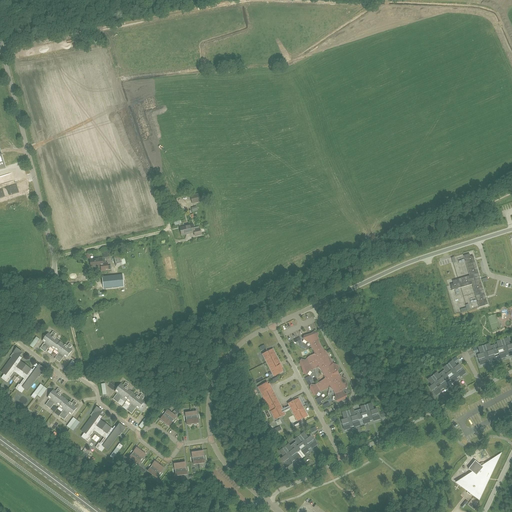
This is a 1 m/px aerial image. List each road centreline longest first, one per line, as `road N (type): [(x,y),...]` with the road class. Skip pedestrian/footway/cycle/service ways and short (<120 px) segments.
road 1 (track): [(53,275),(86,371),(99,380),(511,192)]
road 2 (unclassified): [(0,292),(55,272),(2,50)]
road 3 (track): [(2,50),(244,0)]
road 4 (residential): [(318,416),(353,390),(313,308)]
